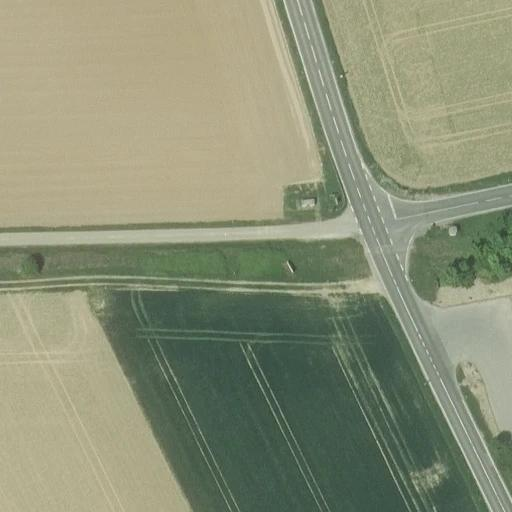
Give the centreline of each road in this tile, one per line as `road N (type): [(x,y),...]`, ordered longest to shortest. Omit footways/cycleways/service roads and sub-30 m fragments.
road 1 (track): [(396,288),(0,284)]
road 2 (track): [(0,242),(371,228)]
road 3 (secondary): [(505,511),(371,228)]
road 4 (secondary): [(371,228),(296,0)]
road 5 (tertiary): [(371,228),(511,197)]
